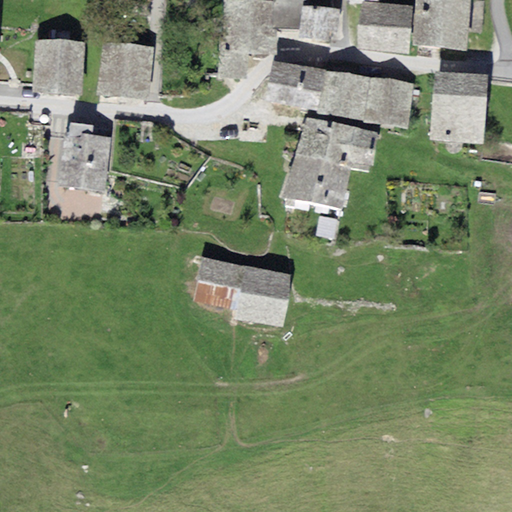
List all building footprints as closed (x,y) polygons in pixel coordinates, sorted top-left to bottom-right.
[(272,1),(224,0),(224,42),(218,42),(218,78),(249,78),(249,55),(276,55),(276,29),(272,29),(272,1)] [(300,7),(307,7),(307,0),(271,0),(272,1),(272,29),(276,29),(300,30),(300,7)] [(469,0),(415,0),(412,47),(466,52),(467,32),(469,0)] [(485,1),(476,0),(469,0),(467,32),(482,33),(485,1)] [(357,52),(408,56),(412,6),(361,3),(357,52)] [(337,42),(339,9),(307,7),(300,7),(300,30),(298,40),(337,42)] [(85,43),(34,40),(32,94),(82,97),(85,43)] [(147,101),(152,49),(102,44),(97,96),(147,101)] [(317,110),(325,71),(273,62),(264,100),(317,110)] [(317,110),(317,115),(364,121),(369,78),(325,71),(317,110)] [(486,76),(434,73),(430,142),(482,145),(486,76)] [(412,82),(369,78),(364,121),(363,124),(407,128),(412,82)] [(378,131),(306,119),(295,156),(351,168),(352,163),(371,166),(378,131)] [(106,191),(111,142),(112,138),(91,136),(92,125),(70,123),(69,134),(68,138),(64,138),(57,188),(106,191)] [(351,168),(295,156),(283,198),(342,211),(351,168)] [(237,308),(244,266),(201,259),(194,301),(237,308)] [(293,276),(244,266),(237,308),(235,320),(284,327),(293,276)]
